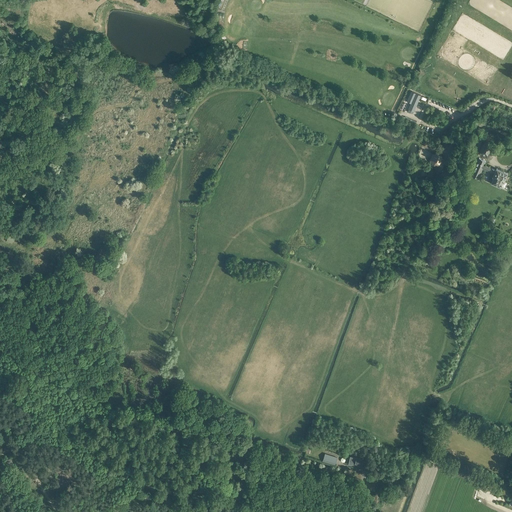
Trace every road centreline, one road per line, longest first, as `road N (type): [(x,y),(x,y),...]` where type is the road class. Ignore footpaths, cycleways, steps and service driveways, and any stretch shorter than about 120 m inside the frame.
road 1 (track): [(469,112),(393,288),(377,297),(356,292),(283,259)]
road 2 (unknown): [(0,381),(179,511)]
road 3 (track): [(396,114),(439,127),(490,98),(511,104)]
